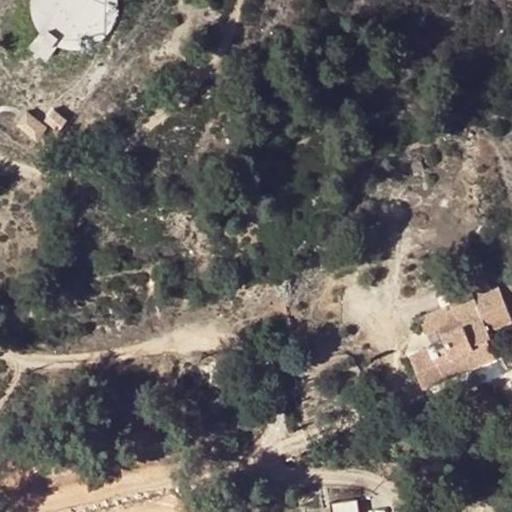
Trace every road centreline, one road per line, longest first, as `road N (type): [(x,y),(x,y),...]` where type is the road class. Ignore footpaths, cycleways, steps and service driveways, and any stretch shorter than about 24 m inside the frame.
road 1 (track): [(0,355),(32,364),(189,340),(235,346),(265,361),(280,399),(279,433)]
road 2 (track): [(238,0),(217,56),(96,164),(43,174),(0,157)]
road 3 (residential): [(279,433),(237,466),(38,511)]
